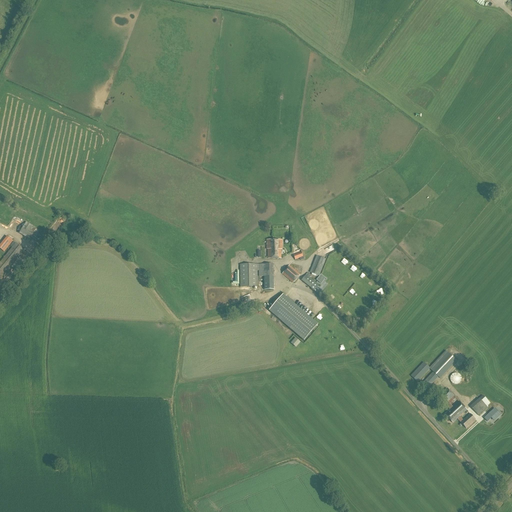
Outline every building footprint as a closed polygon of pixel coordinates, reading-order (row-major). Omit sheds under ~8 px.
[(21,231),(31,240),(39,232),(29,222),(21,231)] [(0,248),(4,252),(13,241),(7,236),(0,245),(0,248)] [(282,247),(282,240),(267,240),(267,244),(268,244),(268,259),(281,259),(281,247),(282,247)] [(0,279),(24,250),(16,244),(0,263),(0,279)] [(304,259),(301,250),(292,252),(295,260),(300,258),(300,261),(304,259)] [(319,276),(326,259),(316,256),(310,273),(319,276)] [(273,264),(240,265),(241,288),(258,287),(257,271),(259,271),(259,277),(264,277),(264,269),(274,269),(273,264)] [(293,283),(300,274),(289,266),(282,274),(293,283)] [(315,291),(319,285),(309,278),(311,275),(308,272),(301,281),(315,291)] [(321,275),(316,280),(320,283),(325,278),(321,275)] [(304,341),(318,325),(283,295),(269,311),(304,341)] [(440,378),(457,361),(446,351),(430,368),(423,362),(411,376),(417,382),(430,369),(433,372),(421,385),(427,389),(438,377),(440,378)] [(475,370),(467,376),(471,381),(479,375),(475,370)] [(453,407),(448,401),(453,396),(447,389),(438,397),(448,408),(449,407),(451,409),(445,414),(453,423),(457,419),(466,429),(475,420),(470,414),(463,421),(460,417),(467,411),(459,402),(453,407)] [(479,416),(488,408),(487,407),(490,404),(483,395),(470,407),(479,416)] [(484,418),(487,422),(491,419),(495,415),(497,418),(501,415),(495,408),(484,418)]
